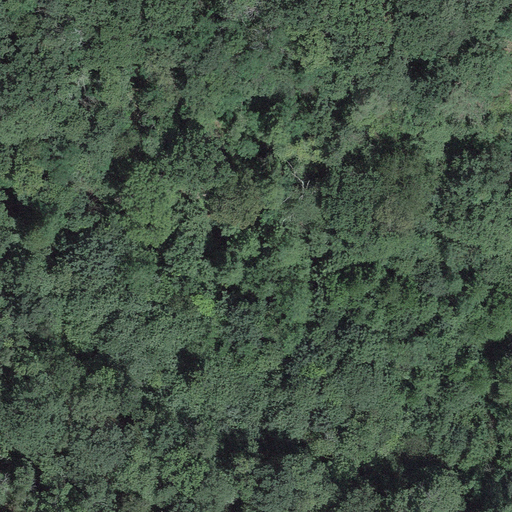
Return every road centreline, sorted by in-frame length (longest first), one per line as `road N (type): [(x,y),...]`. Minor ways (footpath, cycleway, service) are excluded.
road 1 (track): [(484,511),(332,331),(198,267),(117,205),(0,157)]
road 2 (track): [(117,205),(156,194),(269,195),(511,231)]
